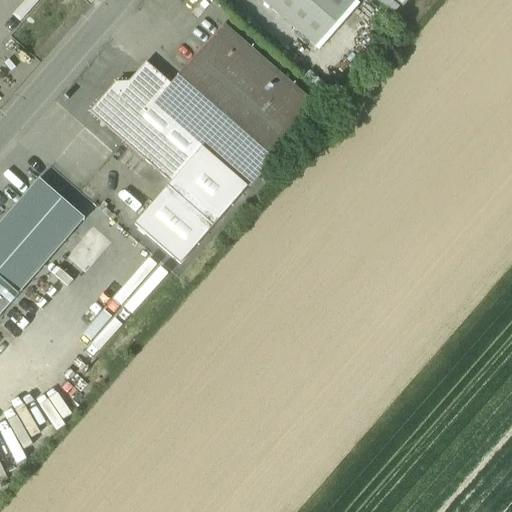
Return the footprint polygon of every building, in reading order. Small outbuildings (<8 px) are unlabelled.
[(354,2),(351,0),(258,0),(314,48),(354,2)] [(316,108),(224,27),(172,87),(155,107),(202,148),(247,187),(316,108)] [(128,83),(114,84),(89,113),(170,184),(202,148),(155,107),(172,87),(145,63),(128,83)] [(170,184),(134,225),(180,265),(247,187),(202,148),(170,184)] [(38,180),(0,223),(0,279),(18,296),(84,220),(38,180)] [(0,279),(0,316),(9,305),(10,306),(18,296),(0,279)]
